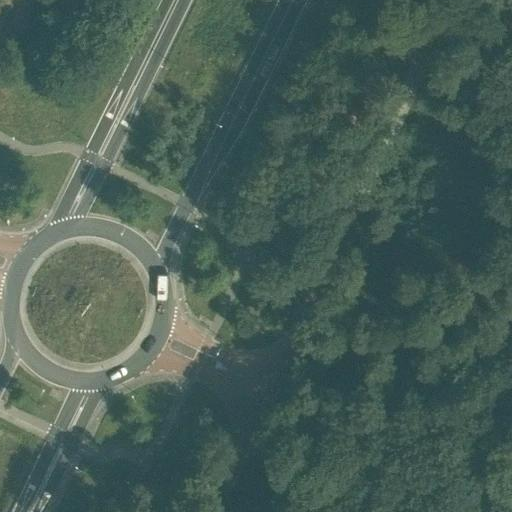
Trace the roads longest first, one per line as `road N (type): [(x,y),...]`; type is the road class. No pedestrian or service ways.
road 1 (unclassified): [(269,387),(457,0)]
road 2 (primary): [(156,271),(292,0)]
road 3 (primary): [(180,0),(57,232)]
road 4 (primary): [(30,511),(96,381)]
road 5 (unclassified): [(209,511),(269,387)]
